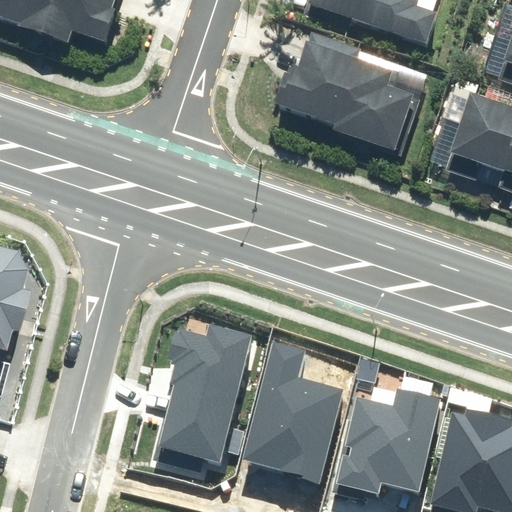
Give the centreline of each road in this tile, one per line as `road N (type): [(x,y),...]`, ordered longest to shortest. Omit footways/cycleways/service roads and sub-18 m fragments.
road 1 (secondary): [(511,304),(153,184)]
road 2 (residential): [(69,469),(153,184)]
road 3 (residential): [(153,184),(217,0)]
road 4 (secondary): [(153,184),(0,133)]
